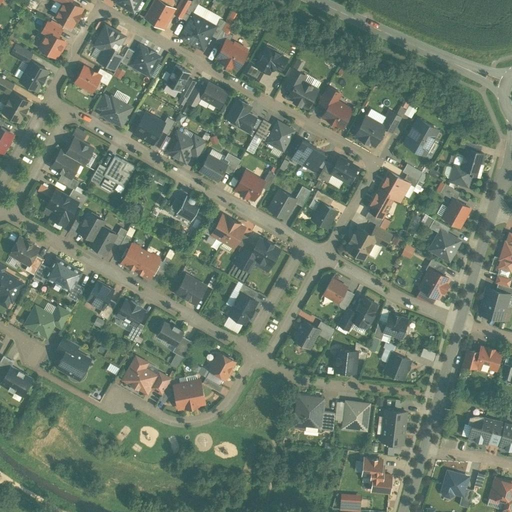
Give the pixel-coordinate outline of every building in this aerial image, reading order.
[(71,1),(70,0),(65,0),(64,2),(56,17),(72,26),(76,20),(77,20),(80,14),(80,13),(83,7),(71,1)] [(116,0),(134,10),(139,0),(116,0)] [(160,0),(155,0),(146,17),(163,27),(174,8),(160,0)] [(189,0),(181,0),(175,13),(183,17),(188,7),(192,1),(189,0)] [(192,0),(192,1),(188,7),(194,10),(199,0),(192,0)] [(194,10),(188,7),(183,17),(188,21),(193,13),(193,12),(194,10)] [(216,26),(193,12),(193,13),(188,21),(180,36),(203,49),(211,34),(216,26)] [(226,22),(220,18),(217,24),(223,27),(226,22)] [(63,28),(49,19),(42,30),(47,33),(49,31),(58,37),(63,28)] [(216,26),(211,34),(217,38),(222,29),(223,27),(217,24),(216,26)] [(124,36),(106,26),(96,44),(114,54),(118,47),(124,36)] [(233,35),(222,29),(217,38),(215,42),(223,46),(227,39),(230,41),(233,35)] [(58,37),(49,31),(47,33),(40,47),(56,56),(65,40),(58,37)] [(230,41),(227,39),(223,46),(217,57),(222,60),(221,61),(231,67),(232,65),(238,69),(247,51),(246,50),(247,48),(235,42),(234,43),(230,41)] [(27,63),(33,52),(18,43),(12,54),(27,63)] [(160,56),(140,45),(136,52),(130,63),(131,63),(150,74),(160,56)] [(126,51),(118,47),(114,54),(113,55),(121,60),(126,51)] [(121,60),(130,65),(131,63),(130,63),(136,52),(129,47),(126,51),(121,60)] [(260,57),(261,59),(257,66),(264,70),(269,73),(271,69),(276,68),(281,70),(288,58),(280,54),(281,53),(274,49),(273,50),(270,48),(267,54),(265,53),(262,53),(260,57)] [(121,60),(113,55),(109,62),(117,67),(121,60)] [(38,90),(49,70),(32,61),(20,80),(38,90)] [(257,66),(249,61),(243,72),(258,80),(264,70),(257,66)] [(91,69),(85,66),(76,81),(78,82),(78,85),(82,87),(86,86),(93,90),(99,79),(101,75),(97,73),(97,72),(91,69)] [(190,74),(175,66),(166,84),(180,92),(190,74)] [(113,74),(100,67),(97,72),(97,73),(101,75),(99,79),(108,84),(113,74)] [(292,68),(283,83),(293,89),(299,78),(301,80),(304,74),(292,68)] [(14,83),(0,74),(0,87),(8,92),(14,83)] [(293,89),(289,96),(295,99),(295,101),(301,104),(301,103),(308,106),(318,89),(301,80),(299,78),(293,89)] [(227,92),(209,82),(204,92),(201,96),(219,106),(227,92)] [(340,92),(328,86),(319,101),(328,106),(332,98),(336,100),(340,92)] [(196,88),(188,101),(195,105),(201,96),(204,92),(196,88)] [(30,101),(14,92),(11,99),(10,98),(6,104),(7,105),(3,111),(19,120),(23,114),(24,114),(27,108),(27,107),(30,101)] [(105,94),(98,107),(104,110),(111,97),(105,94)] [(132,107),(112,95),(111,97),(104,110),(102,114),(122,125),(132,107)] [(336,100),(332,98),(328,106),(323,115),(329,119),(329,120),(335,123),(336,122),(342,126),(351,110),(341,105),(342,104),(336,100)] [(238,99),(228,117),(240,124),(241,124),(248,112),(251,106),(238,99)] [(409,105),(404,113),(410,116),(415,107),(409,105)] [(402,117),(390,110),(382,124),(385,126),(385,127),(393,132),(402,117)] [(248,112),(241,124),(240,124),(239,126),(248,131),(256,117),(248,112)] [(146,114),(136,132),(154,141),(163,123),(146,114)] [(382,124),(366,115),(362,123),(359,124),(356,130),(356,133),(356,134),(360,137),(370,143),(370,142),(375,145),(385,127),(385,126),(382,124)] [(438,129),(418,118),(416,123),(415,122),(407,137),(408,138),(405,142),(425,154),(432,140),(431,140),(438,129)] [(263,119),(255,134),(266,141),(271,131),(268,129),(271,123),(263,119)] [(294,130),(278,121),(272,131),(271,131),(266,141),(268,142),(269,141),(283,149),(294,130)] [(1,127),(0,126),(0,149),(3,151),(13,133),(1,127)] [(86,133),(77,128),(74,133),(83,139),(86,133)] [(192,139),(177,131),(167,150),(186,161),(190,153),(195,144),(196,142),(192,139)] [(207,141),(195,134),(192,139),(196,142),(195,144),(203,148),(207,141)] [(66,153),(79,161),(84,163),(93,148),(75,138),(66,153)] [(302,139),(293,157),(303,163),(313,145),(302,139)] [(195,144),(190,153),(198,158),(203,148),(195,144)] [(313,145),(303,163),(315,170),(325,152),(313,145)] [(484,153),(467,148),(465,155),(464,155),(462,161),(463,161),(462,166),(461,167),(472,170),(471,173),(471,174),(479,176),(483,164),(481,164),(484,153)] [(70,175),(79,161),(66,153),(61,150),(52,165),(63,172),(70,175)] [(229,160),(227,164),(227,165),(224,170),(232,175),(241,159),(228,152),(225,158),(229,160)] [(227,164),(208,154),(200,169),(219,180),(224,170),(227,165),(227,164)] [(116,156),(105,175),(124,186),(135,167),(116,156)] [(357,166),(340,156),(335,165),(331,172),(333,173),(348,182),(357,166)] [(335,165),(327,161),(318,177),(328,182),(333,173),(331,172),(335,165)] [(423,172),(407,163),(403,171),(407,173),(418,179),(423,172)] [(462,166),(454,164),(450,179),(456,180),(456,182),(468,185),(471,174),(471,173),(472,170),(461,167),(462,166)] [(270,170),(264,181),(262,186),(267,189),(276,174),(270,170)] [(70,175),(63,172),(59,179),(69,185),(73,177),(70,175)] [(404,179),(391,172),(387,177),(386,177),(386,178),(387,178),(384,183),(383,183),(384,184),(381,188),(381,189),(394,196),(394,197),(400,200),(409,183),(410,183),(404,179)] [(264,181),(248,173),(243,181),(241,179),(236,187),(242,191),(241,192),(248,196),(249,195),(255,198),(262,186),(264,181)] [(418,179),(407,173),(404,179),(410,183),(409,183),(415,186),(418,179)] [(80,181),(73,177),(69,185),(74,187),(75,188),(80,181)] [(460,192),(445,183),(440,191),(453,199),(453,198),(456,199),(460,192)] [(302,185),(295,198),(296,198),(294,201),(302,205),(311,190),(302,185)] [(75,188),(74,187),(69,196),(78,201),(77,204),(82,207),(88,196),(75,188)] [(380,188),(377,194),(376,193),(376,194),(377,194),(372,202),(371,202),(372,203),(369,209),(370,209),(383,217),(383,216),(386,210),(388,211),(391,205),(389,204),(394,197),(394,196),(381,189),(381,188),(380,188)] [(69,196),(56,189),(47,205),(56,210),(52,217),(65,224),(69,217),(77,204),(78,201),(69,196)] [(295,198),(280,189),(269,208),(285,217),(294,201),(296,198),(295,198)] [(333,198),(318,189),(313,197),(321,202),(321,201),(329,206),(333,198)] [(201,202),(187,194),(177,210),(177,212),(182,215),(191,220),(201,202)] [(456,199),(453,198),(453,199),(443,216),(460,226),(470,207),(456,199)] [(329,206),(321,201),(321,202),(312,217),(328,226),(337,210),(329,206)] [(177,210),(170,206),(167,212),(174,216),(180,219),(180,218),(182,215),(177,212),(177,210)] [(383,217),(370,209),(365,217),(380,225),(385,217),(383,216),(383,217)] [(93,239),(101,227),(104,221),(89,212),(83,222),(80,227),(78,231),(79,231),(93,239)] [(223,239),(234,220),(228,217),(223,215),(212,233),(223,239)] [(83,222),(76,218),(73,223),(80,227),(83,222)] [(450,227),(434,218),(429,226),(439,232),(441,229),(447,232),(450,227)] [(240,223),(234,220),(223,239),(234,245),(236,242),(241,232),(245,227),(239,224),(240,223)] [(73,223),(69,232),(76,236),(79,231),(78,231),(80,227),(73,223)] [(391,234),(376,225),(371,234),(376,236),(374,239),(385,246),(391,234)] [(121,226),(118,232),(125,236),(126,233),(128,230),(121,226)] [(116,235),(101,227),(93,239),(90,244),(106,253),(113,241),(116,235)] [(371,234),(359,227),(355,234),(354,233),(350,240),(351,240),(347,247),(364,257),(374,239),(376,236),(371,234)] [(447,232),(441,229),(439,232),(429,249),(449,260),(461,240),(447,232)] [(125,236),(118,232),(116,235),(113,241),(120,245),(125,236)] [(241,232),(236,242),(244,246),(249,236),(241,232)] [(132,236),(126,233),(125,236),(123,238),(129,241),(132,236)] [(39,247),(20,236),(11,253),(29,263),(29,264),(35,253),(39,247)] [(266,241),(260,237),(252,251),(250,254),(256,257),(253,263),(267,270),(274,258),(277,257),(279,253),(279,250),(280,248),(273,244),(274,244),(267,240),(266,241)] [(129,241),(123,238),(119,247),(127,252),(132,243),(129,241)] [(511,242),(506,241),(500,258),(511,261),(511,242)] [(134,243),(133,244),(132,243),(127,252),(122,262),(135,270),(146,251),(140,247),(140,246),(134,243)] [(252,251),(244,246),(235,261),(249,270),(253,263),(256,257),(250,254),(252,251)] [(152,254),(146,251),(135,270),(149,277),(155,268),(160,259),(159,258),(159,257),(153,253),(152,254)] [(44,258),(35,253),(29,264),(29,263),(26,269),(35,274),(44,258)] [(166,255),(163,261),(168,264),(171,258),(166,255)] [(447,266),(432,257),(425,268),(429,270),(430,267),(443,274),(447,266)] [(58,259),(48,278),(71,291),(82,272),(58,259)] [(160,259),(155,268),(163,272),(168,264),(163,261),(160,259)] [(443,274),(430,267),(429,270),(420,286),(438,296),(442,289),(444,290),(448,284),(446,283),(449,278),(443,274)] [(4,272),(0,269),(0,293),(3,295),(2,296),(10,300),(10,299),(12,300),(22,282),(4,272)] [(206,285),(186,274),(176,292),(196,303),(206,285)] [(332,278),(324,292),(339,301),(346,288),(347,286),(332,278)] [(98,280),(88,299),(103,307),(109,298),(114,289),(98,280)] [(511,286),(498,282),(496,289),(509,293),(511,286)] [(259,292),(243,283),(239,291),(241,292),(242,292),(255,299),(259,292)] [(346,288),(339,301),(340,305),(346,308),(354,293),(346,288)] [(496,289),(489,288),(486,289),(483,298),(506,305),(509,293),(496,289)] [(255,299),(242,292),(241,292),(238,299),(237,298),(232,306),(233,307),(230,313),(245,322),(248,315),(250,316),(254,308),(253,307),(257,300),(255,299)] [(378,303),(364,295),(355,311),(351,317),(354,319),(367,326),(374,315),(373,312),(378,303)] [(109,298),(103,307),(99,313),(108,318),(117,302),(109,298)] [(141,305),(131,299),(130,301),(126,298),(117,314),(134,324),(136,325),(138,321),(145,309),(140,306),(141,305)] [(506,305),(483,298),(480,312),(502,318),(506,305)] [(54,315),(36,306),(26,324),(47,335),(55,322),(57,318),(54,315)] [(70,313),(59,306),(54,315),(57,318),(55,322),(62,327),(70,313)] [(347,307),(338,322),(349,328),(354,319),(351,317),(355,311),(347,307)] [(407,319),(389,313),(387,321),(384,330),(402,336),(405,334),(406,330),(405,326),(407,319)] [(338,320),(333,317),(331,318),(328,323),(334,327),(338,320)] [(165,318),(156,334),(175,345),(183,329),(165,318)] [(379,318),(373,335),(381,338),(384,330),(387,321),(379,318)] [(317,327),(305,320),(295,338),(310,346),(317,333),(320,328),(317,327)] [(328,323),(321,320),(317,327),(320,328),(317,333),(329,339),(336,328),(334,327),(328,323)] [(136,325),(134,324),(128,334),(136,338),(135,340),(144,324),(138,321),(136,325)] [(192,340),(182,335),(176,345),(175,345),(172,350),(176,352),(183,356),(192,340)] [(79,344),(64,336),(57,348),(65,353),(69,346),(76,350),(79,344)] [(369,347),(356,339),(355,350),(357,350),(356,357),(366,358),(369,347)] [(407,349),(395,344),(392,352),(404,356),(407,349)] [(486,346),(480,344),(478,350),(475,364),(477,366),(481,367),(480,369),(487,371),(488,368),(497,370),(502,350),(495,349),(496,347),(487,344),(486,346)] [(65,353),(58,366),(73,375),(75,372),(81,376),(89,361),(82,357),(83,354),(76,350),(69,346),(65,353)] [(478,350),(466,347),(464,357),(462,363),(466,365),(476,368),(477,366),(475,364),(478,350)] [(355,350),(344,349),(344,353),(337,352),(337,354),(335,355),(334,362),(336,364),(335,369),(355,372),(356,357),(357,350),(355,350)] [(183,356),(176,352),(170,363),(177,367),(183,356)] [(227,356),(220,352),(210,369),(225,378),(227,375),(228,374),(231,369),(231,367),(235,360),(233,359),(233,357),(230,355),(227,356)] [(404,356),(392,352),(385,370),(403,377),(411,359),(404,356)] [(0,361),(0,379),(2,381),(11,365),(12,366),(14,361),(4,355),(0,361)] [(147,362),(136,356),(124,379),(148,392),(150,387),(157,375),(156,375),(144,368),(147,362)] [(12,366),(11,365),(2,381),(1,383),(9,387),(8,388),(14,392),(15,390),(23,395),(32,377),(25,373),(25,372),(19,369),(19,370),(12,366)] [(171,378),(159,371),(156,375),(157,375),(150,387),(162,394),(164,390),(167,385),(171,378)] [(214,380),(207,376),(204,382),(211,386),(214,380)] [(200,379),(187,382),(192,406),(198,405),(198,403),(205,402),(200,379)] [(187,382),(174,385),(179,407),(185,406),(186,407),(192,406),(187,382)] [(323,398),(299,395),(296,413),(294,413),(292,425),(319,428),(319,425),(320,425),(322,410),(323,398)] [(346,402),(337,400),(335,419),(345,420),(346,402)] [(369,403),(347,401),(346,402),(345,420),(351,420),(350,426),(366,428),(369,403)] [(336,412),(322,410),(320,425),(319,425),(319,428),(334,430),(336,412)] [(384,411),(382,425),(404,427),(405,413),(384,411)] [(480,415),(477,415),(473,416),(471,416),(470,416),(468,423),(472,424),(472,423),(482,426),(484,416),(480,415)] [(503,425),(494,422),(494,420),(485,418),(486,416),(484,416),(482,426),(472,423),(472,424),(468,437),(488,443),(488,442),(498,445),(511,449),(511,425),(504,423),(503,425)] [(404,427),(382,425),(381,440),(402,442),(404,427)] [(382,459),(365,457),(363,474),(372,475),(371,481),(373,482),(372,490),(389,492),(391,474),(382,473),(383,465),(381,465),(382,459)] [(468,476),(448,470),(442,491),(444,494),(449,496),(453,494),(453,492),(462,494),(463,494),(465,487),(468,476)] [(511,493),(511,481),(496,477),(491,494),(492,497),(505,500),(510,502),(511,497),(511,493)] [(465,487),(463,494),(462,494),(459,504),(469,507),(473,489),(465,487)] [(341,508),(359,509),(360,498),(342,497),(341,508)] [(511,511),(511,497),(510,502),(505,500),(502,511),(511,511)]
